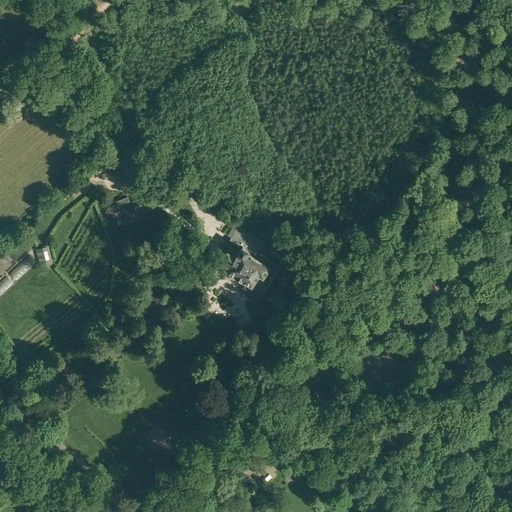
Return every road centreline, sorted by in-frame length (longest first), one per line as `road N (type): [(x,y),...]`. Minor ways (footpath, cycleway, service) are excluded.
road 1 (track): [(56,59),(93,71),(222,233),(206,251),(244,306)]
road 2 (track): [(227,448),(441,397),(456,401),(511,458)]
road 3 (unclassified): [(167,511),(236,435),(265,369),(266,334),(244,306)]
road 4 (track): [(214,243),(135,190),(91,184)]
